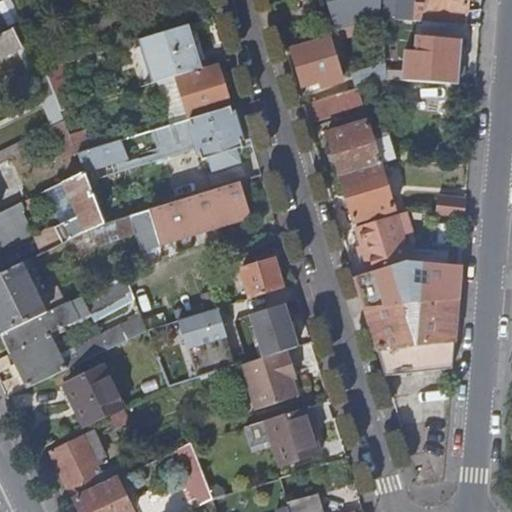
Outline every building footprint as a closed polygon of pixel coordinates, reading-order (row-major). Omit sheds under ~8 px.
[(381,17),(412,20),(414,4),(414,0),(329,0),(339,30),(381,17)] [(412,20),(465,25),(467,0),(428,0),(428,5),(414,4),(412,20)] [(0,58),(22,48),(23,51),(35,45),(26,23),(0,34),(0,58)] [(176,76),(202,68),(188,25),(139,40),(152,84),(176,76)] [(415,51),(405,50),(403,80),(459,85),(463,41),(416,37),(415,51)] [(342,80),(329,38),(292,50),(303,85),(324,79),(326,85),(342,80)] [(357,88),(387,79),(386,63),(353,72),(357,88)] [(184,121),(230,107),(217,64),(202,68),(176,76),(188,113),(183,115),(184,121)] [(58,85),(63,83),(57,67),(46,72),(51,85),(57,82),(58,85)] [(53,91),(64,87),(63,83),(58,85),(57,82),(51,85),(53,91)] [(60,108),(71,104),(64,87),(53,91),(54,94),(60,108)] [(307,121),(362,105),(357,88),(302,105),(307,121)] [(243,147),(230,107),(184,121),(153,131),(160,153),(161,159),(198,148),(202,160),(213,156),(213,157),(213,158),(213,159),(212,159),(212,160),(212,161),(213,161),(213,162),(213,163),(213,164),(214,164),(214,165),(215,165),(215,166),(216,166),(217,166),(218,166),(219,166),(220,166),(221,166),(221,165),(222,165),(222,164),(223,164),(223,163),(223,162),(224,162),(224,161),(225,165),(234,161),(235,160),(236,160),(236,159),(236,158),(236,157),(236,156),(237,156),(235,150),(243,147)] [(340,176),(381,164),(395,160),(387,132),(372,136),(368,121),(327,134),(340,176)] [(127,158),(121,141),(78,154),(85,172),(125,159),(127,158)] [(89,181),(161,159),(160,153),(126,163),(125,159),(85,172),(89,181)] [(354,222),(395,209),(381,164),(340,176),(354,222)] [(65,242),(105,223),(89,183),(89,181),(85,172),(63,182),(78,216),(57,226),(65,242)] [(141,252),(253,218),(241,181),(130,215),(141,252)] [(467,199),(439,196),(437,215),(465,218),(467,199)] [(0,249),(21,239),(7,209),(0,212),(0,249)] [(407,212),(401,214),(406,236),(412,234),(407,212)] [(356,227),(369,273),(408,262),(412,261),(406,236),(401,214),(356,227)] [(47,313),(54,309),(31,259),(22,263),(47,313)] [(250,299),(283,289),(274,260),(242,270),(250,299)] [(385,374),(453,367),(461,265),(408,262),(369,273),(355,277),(385,374)] [(0,331),(1,334),(47,313),(22,263),(0,273),(0,331)] [(97,316),(140,300),(130,275),(88,290),(97,316)] [(27,389),(66,370),(49,334),(89,314),(81,296),(54,309),(47,313),(1,334),(27,389)] [(138,302),(101,319),(113,345),(150,329),(138,302)] [(285,305),(250,315),(263,358),(299,348),(285,305)] [(248,362),(245,351),(234,355),(219,308),(179,320),(197,378),(248,362)] [(257,410),(303,396),(289,350),(263,358),(243,364),(257,410)] [(94,423),(123,409),(102,367),(66,384),(79,411),(77,412),(85,428),(94,423)] [(279,464),(320,452),(306,407),(266,420),(279,464)] [(100,436),(129,422),(123,409),(94,423),(100,436)] [(75,498),(127,474),(122,463),(101,473),(97,463),(105,460),(92,432),(50,452),(72,500),(75,498)] [(192,509),(212,499),(191,443),(178,449),(190,480),(182,483),(192,509)] [(131,511),(119,486),(131,480),(128,473),(127,474),(75,498),(82,511),(131,511)] [(216,511),(242,511),(252,509),(247,488),(212,499),(216,511)] [(314,511),(310,497),(287,503),(288,511),(314,511)]
